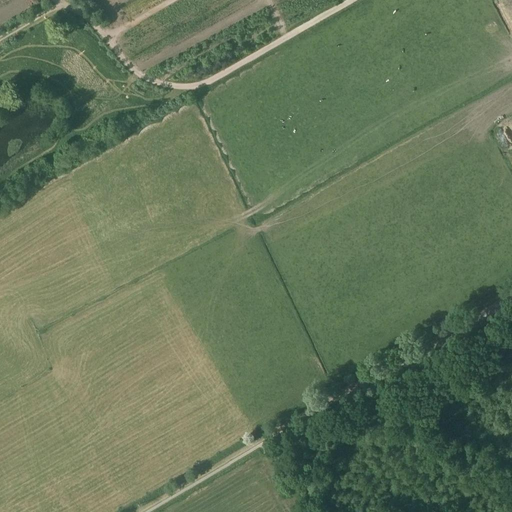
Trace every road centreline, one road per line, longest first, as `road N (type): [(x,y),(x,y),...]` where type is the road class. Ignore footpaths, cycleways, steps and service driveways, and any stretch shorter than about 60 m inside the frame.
road 1 (track): [(0,38),(41,14),(84,13),(130,68),(188,88),(355,0)]
road 2 (track): [(261,439),(511,293)]
road 3 (track): [(261,439),(135,511)]
